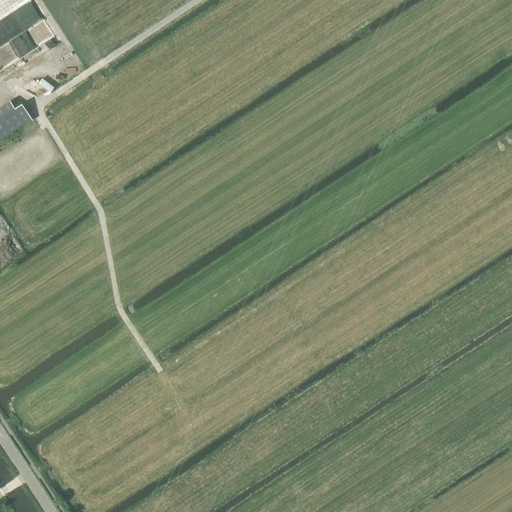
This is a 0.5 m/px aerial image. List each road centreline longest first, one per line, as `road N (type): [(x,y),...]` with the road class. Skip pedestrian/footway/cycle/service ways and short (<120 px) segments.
road 1 (track): [(0,95),(39,104),(102,213),(119,308),(161,370)]
road 2 (track): [(39,104),(198,0)]
